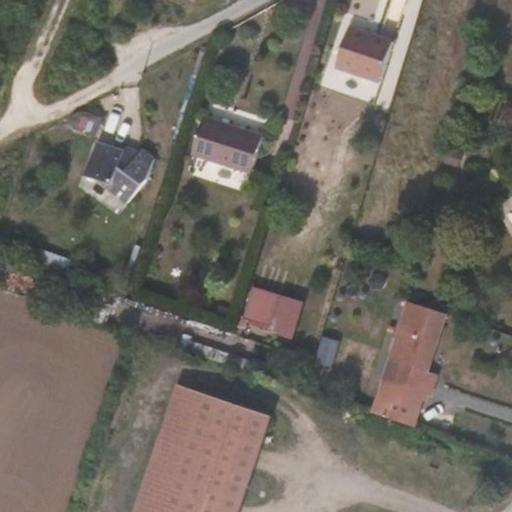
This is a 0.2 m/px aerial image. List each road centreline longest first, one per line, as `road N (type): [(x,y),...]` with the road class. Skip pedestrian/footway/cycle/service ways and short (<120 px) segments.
road 1 (unclassified): [(256,0),(0,134)]
road 2 (track): [(22,118),(25,74),(56,0)]
